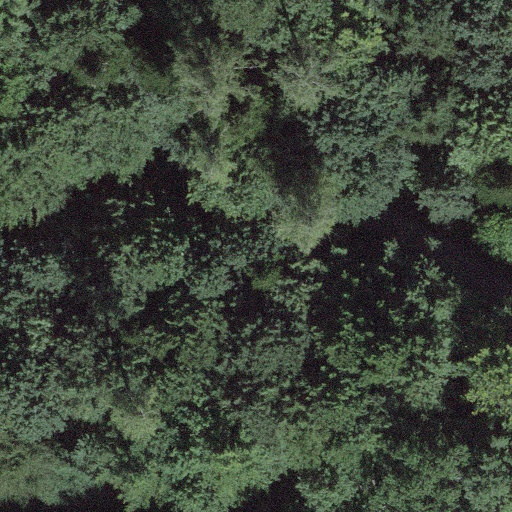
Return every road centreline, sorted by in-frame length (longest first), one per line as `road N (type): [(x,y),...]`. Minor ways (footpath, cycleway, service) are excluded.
road 1 (track): [(0,184),(228,182),(362,218),(486,280),(511,312)]
road 2 (track): [(72,511),(130,493),(341,476),(511,507)]
